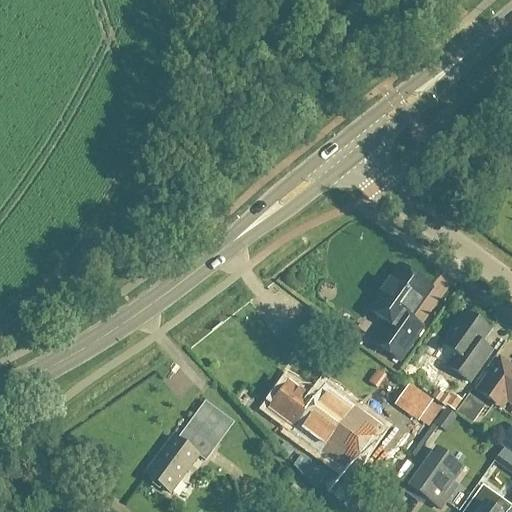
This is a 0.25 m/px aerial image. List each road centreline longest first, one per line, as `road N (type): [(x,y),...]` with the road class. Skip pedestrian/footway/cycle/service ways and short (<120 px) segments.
road 1 (secondary): [(0,395),(146,311),(356,146)]
road 2 (residential): [(511,279),(381,182),(356,146)]
road 3 (secondary): [(356,146),(511,18)]
